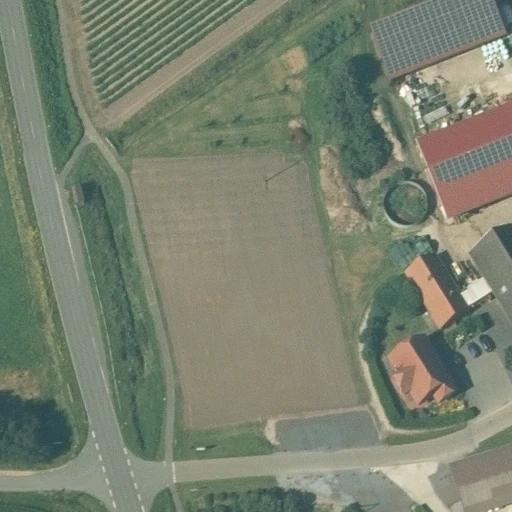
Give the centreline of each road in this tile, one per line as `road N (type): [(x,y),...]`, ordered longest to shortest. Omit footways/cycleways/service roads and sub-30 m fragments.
road 1 (tertiary): [(119,482),(60,266),(4,0)]
road 2 (unclassified): [(511,415),(444,449),(410,456),(119,482)]
